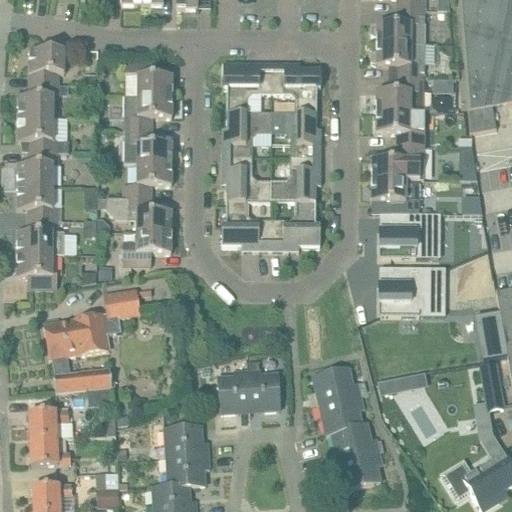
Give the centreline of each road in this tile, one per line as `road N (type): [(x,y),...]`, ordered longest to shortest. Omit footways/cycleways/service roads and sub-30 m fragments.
road 1 (residential): [(193,41),(193,242),(233,291),(305,292),(347,249),(349,40)]
road 2 (residential): [(193,41),(0,22)]
road 3 (residential): [(236,511),(246,442),(256,433),(281,441),(299,511)]
road 4 (residential): [(349,40),(193,41)]
